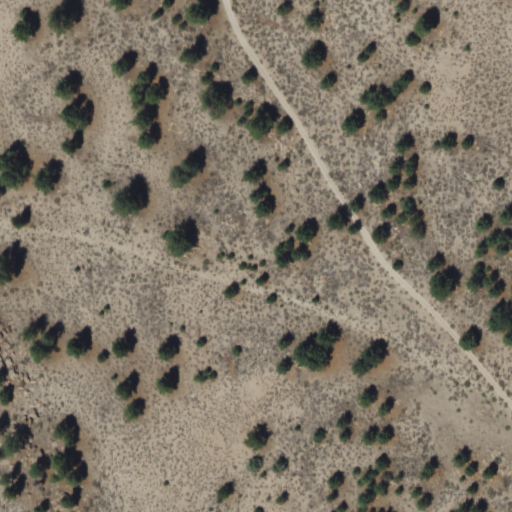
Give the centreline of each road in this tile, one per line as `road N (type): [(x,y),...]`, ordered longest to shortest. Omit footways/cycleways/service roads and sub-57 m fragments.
road 1 (track): [(495,389),(344,325),(152,283),(0,233)]
road 2 (track): [(511,409),(374,256),(280,106),(228,0)]
